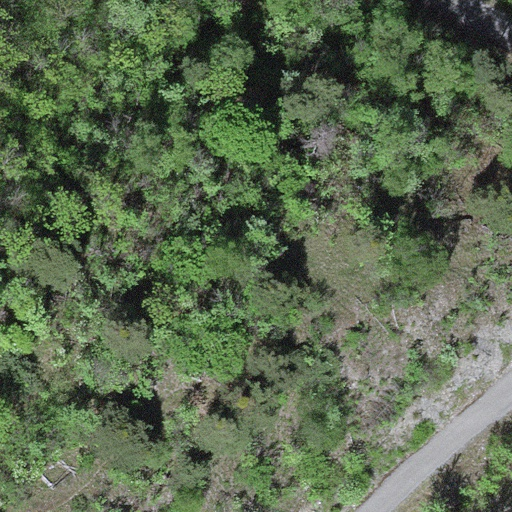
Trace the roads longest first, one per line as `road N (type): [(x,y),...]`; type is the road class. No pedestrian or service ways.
road 1 (track): [(408,511),(511,405)]
road 2 (track): [(511,47),(381,0)]
